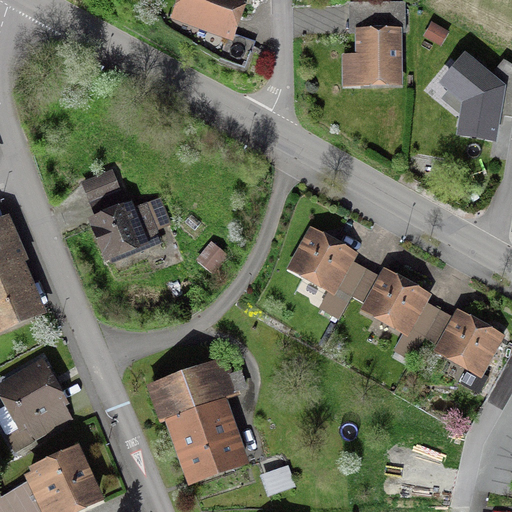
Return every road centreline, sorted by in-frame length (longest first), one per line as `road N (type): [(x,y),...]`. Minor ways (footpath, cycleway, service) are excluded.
road 1 (residential): [(97,361),(170,336),(242,286),(293,143)]
road 2 (tertiary): [(34,0),(263,126)]
road 3 (tertiary): [(293,143),(511,263)]
road 4 (residential): [(21,177),(97,361)]
road 5 (residential): [(97,361),(161,511)]
road 6 (residential): [(281,0),(282,76),(263,126)]
